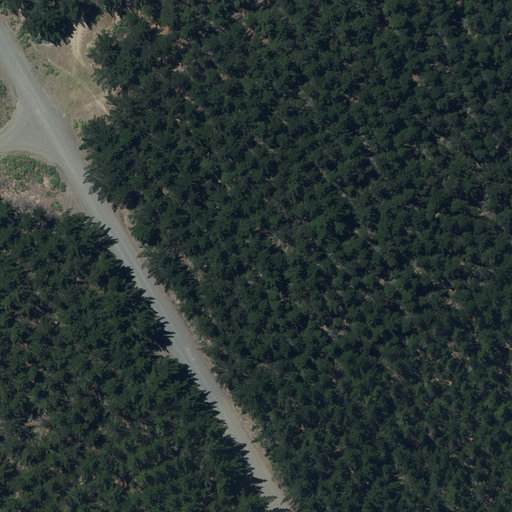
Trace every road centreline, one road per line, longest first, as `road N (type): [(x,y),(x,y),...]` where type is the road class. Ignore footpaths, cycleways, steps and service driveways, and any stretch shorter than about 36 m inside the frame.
road 1 (unclassified): [(0,88),(262,511)]
road 2 (track): [(0,124),(206,0)]
